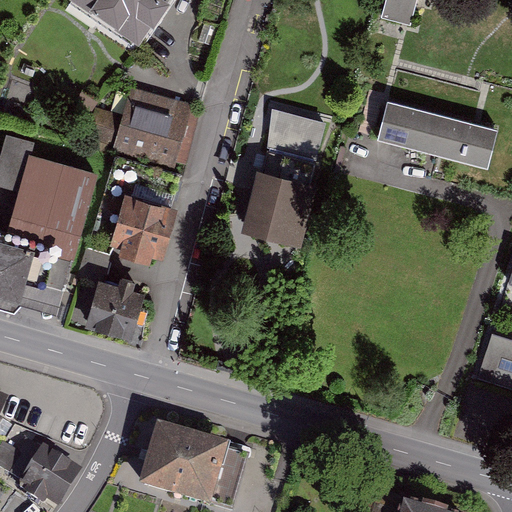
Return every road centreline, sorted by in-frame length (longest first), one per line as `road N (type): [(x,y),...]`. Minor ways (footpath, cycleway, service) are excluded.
road 1 (secondary): [(511,483),(141,376)]
road 2 (unclassified): [(73,511),(103,468),(141,376)]
road 3 (secondary): [(141,376),(0,335)]
